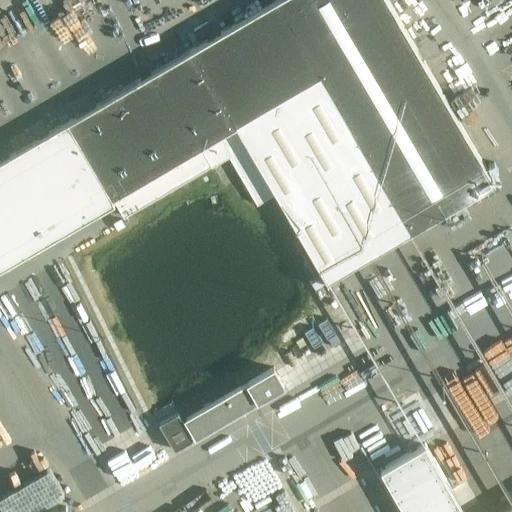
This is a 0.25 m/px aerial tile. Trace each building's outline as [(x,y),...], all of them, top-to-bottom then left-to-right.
[(386,0),(275,0),(67,122),(0,160),(0,267),(114,202),(123,217),(210,166),(211,167),(228,157),(256,205),(275,194),(326,281),(494,183),(386,0)] [(444,279),(452,297),(464,292),(457,274),(444,279)] [(301,336),(309,354),(317,350),(309,332),(301,336)] [(273,369),(185,420),(195,437),(283,386),(273,369)] [(123,420),(135,425),(141,410),(129,406),(123,420)] [(177,413),(158,425),(174,450),(193,439),(177,413)]
